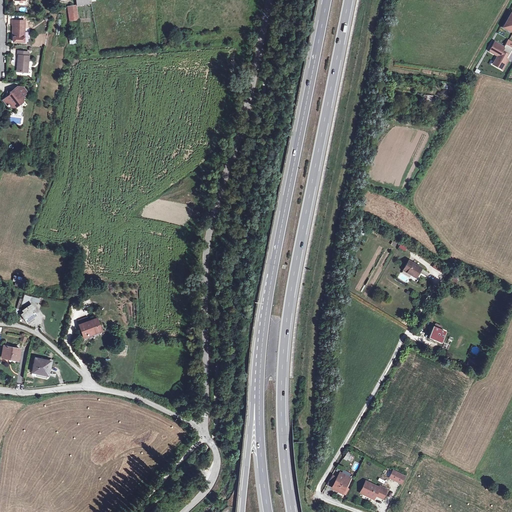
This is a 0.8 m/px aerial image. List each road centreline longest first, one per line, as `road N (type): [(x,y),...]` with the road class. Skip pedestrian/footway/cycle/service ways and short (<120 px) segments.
road 1 (motorway): [(291,511),(282,429),(285,336),(349,0)]
road 2 (unclassified): [(205,431),(207,238),(268,0)]
road 3 (motorway): [(326,0),(271,275),(259,382)]
road 4 (residential): [(436,283),(319,486),(322,497),(358,511)]
road 5 (motorway): [(259,382),(242,511)]
road 6 (motorway): [(259,382),(267,511)]
road 7 (residential): [(205,431),(156,404),(90,387)]
